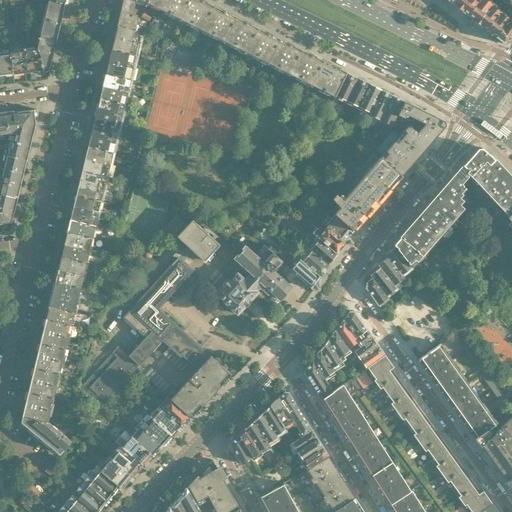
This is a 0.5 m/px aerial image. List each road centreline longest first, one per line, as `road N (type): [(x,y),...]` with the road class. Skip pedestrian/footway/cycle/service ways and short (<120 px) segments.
road 1 (residential): [(511,511),(345,279)]
road 2 (secondary): [(252,0),(469,110)]
road 3 (residential): [(278,360),(375,511)]
road 4 (secondary): [(503,78),(343,0)]
road 5 (residential): [(36,240),(71,90)]
road 6 (residential): [(0,389),(36,240)]
road 7 (tertiary): [(345,279),(439,161)]
